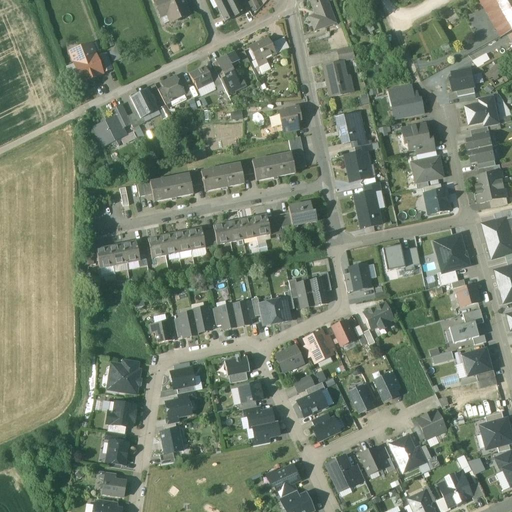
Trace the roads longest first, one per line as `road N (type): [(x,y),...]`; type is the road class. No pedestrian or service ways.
road 1 (residential): [(256,347),(157,363),(135,511)]
road 2 (residential): [(326,186),(107,227)]
road 3 (residential): [(326,186),(292,15),(283,5)]
road 4 (residential): [(469,217),(511,378)]
road 5 (residential): [(256,347),(343,308),(335,246)]
road 6 (residential): [(217,45),(85,114)]
road 7 (residential): [(309,460),(434,400)]
road 8 (residential): [(335,246),(469,217)]
road 9 (residential): [(309,460),(256,347)]
